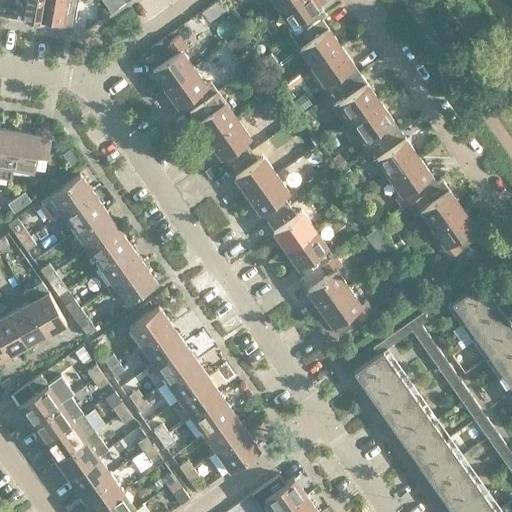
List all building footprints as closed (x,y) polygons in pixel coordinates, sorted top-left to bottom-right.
[(0,0),(0,15),(19,19),(20,13),(39,16),(42,0),(0,0)] [(77,0),(42,0),(39,16),(61,20),(60,26),(72,28),(77,0)] [(206,22),(226,8),(219,0),(216,0),(199,12),(206,22)] [(286,0),(278,6),(291,24),(297,20),(303,29),(321,17),(326,14),(319,4),(324,1),(323,0),(286,0)] [(99,7),(98,14),(101,18),(109,13),(103,4),(99,7)] [(303,29),(292,36),(293,37),(284,42),(289,49),(295,50),(299,46),(312,64),(340,44),(321,17),(303,29)] [(243,31),(229,40),(237,52),(251,43),(243,32),(243,31)] [(185,45),(178,34),(145,58),(165,86),(193,66),(180,48),(185,45)] [(165,34),(151,45),(153,49),(168,38),(165,34)] [(251,43),(237,52),(245,65),(259,55),(251,44),(251,43)] [(359,72),(340,44),(312,64),(325,83),(331,78),(337,88),(359,72)] [(269,67),(277,61),(271,52),(262,58),(269,67)] [(206,84),(193,66),(165,86),(184,113),(189,110),(206,97),(200,88),(202,87),(206,84)] [(379,99),(359,72),(337,88),(343,97),(333,104),(346,123),(350,119),(379,99)] [(206,84),(202,87),(206,94),(216,87),(212,82),(211,80),(206,84)] [(217,89),(211,94),(206,97),(189,110),(208,137),(237,117),(217,89)] [(304,92),(295,99),(302,109),(311,102),(304,92)] [(398,127),(379,99),(350,119),(363,137),(362,138),(361,144),(365,150),(376,143),(398,127)] [(183,114),(175,120),(182,128),(189,123),(183,114)] [(249,136),(237,117),(208,137),(228,165),(250,149),(244,140),(249,136)] [(17,129),(0,126),(0,162),(11,165),(17,129)] [(417,154),(398,127),(376,143),(382,152),(371,159),(384,178),(389,174),(417,154)] [(39,133),(17,129),(11,165),(33,168),(35,157),(46,159),(49,141),(38,139),(39,133)] [(256,158),(250,149),(228,165),(247,192),(275,172),(262,154),(256,158)] [(341,153),(334,159),(339,166),(347,161),(341,153)] [(436,182),(417,154),(389,174),(402,193),(408,188),(415,198),(419,195),(419,194),(437,182),(436,182)] [(215,162),(206,168),(211,176),(221,169),(215,162)] [(346,175),(353,171),(347,163),(341,167),(346,175)] [(92,190),(79,172),(40,199),(53,218),(63,211),(92,190)] [(288,191),(275,172),(247,192),(266,220),(289,204),(282,195),(288,191)] [(441,178),(436,182),(437,182),(419,194),(419,195),(426,203),(420,208),(433,226),(461,206),(441,178)] [(24,190),(16,196),(22,205),(30,199),(24,190)] [(105,208),(92,190),(63,211),(75,229),(105,208)] [(302,195),(289,204),(266,220),(286,247),(314,227),(321,222),(302,195)] [(22,205),(16,196),(7,202),(13,211),(22,205)] [(359,198),(350,204),(356,213),(365,207),(359,198)] [(480,234),(461,206),(433,226),(445,243),(440,247),(447,257),(480,234)] [(117,226),(105,208),(75,229),(88,246),(117,226)] [(30,235),(16,216),(8,222),(21,241),(30,235)] [(130,243),(117,226),(88,246),(100,264),(130,243)] [(327,245),(314,227),(286,247),(305,274),(323,262),(323,263),(328,259),(321,250),(327,245)] [(399,232),(393,237),(399,245),(405,241),(399,232)] [(0,248),(9,244),(3,234),(0,235),(0,248)] [(35,243),(30,235),(21,241),(27,249),(35,243)] [(142,261),(130,243),(100,264),(113,282),(142,261)] [(49,261),(40,268),(46,276),(55,270),(49,261)] [(155,280),(142,261),(113,282),(126,300),(155,280)] [(305,274),(300,278),(319,305),(348,286),(335,267),(329,271),(323,263),(323,262),(305,274)] [(60,278),(55,270),(46,276),(52,284),(60,278)] [(460,294),(452,300),(451,300),(447,303),(511,395),(511,324),(511,323),(501,308),(486,288),(480,279),(469,288),(460,294)] [(48,289),(41,280),(22,290),(28,300),(45,332),(65,321),(48,289)] [(469,288),(464,281),(455,287),(460,294),(469,288)] [(360,303),(348,286),(319,305),(339,333),(372,310),(365,300),(360,303)] [(460,294),(455,287),(447,293),(452,300),(460,294)] [(452,300),(447,293),(438,299),(443,306),(447,303),(451,300),(452,300)] [(73,297),(65,303),(71,311),(79,305),(73,297)] [(443,306),(438,299),(430,305),(435,312),(443,306)] [(45,332),(28,300),(9,311),(26,342),(45,332)] [(128,325),(142,344),(171,323),(158,304),(128,325)] [(85,313),(79,305),(71,311),(76,320),(85,313)] [(435,312),(430,305),(421,311),(426,318),(435,312)] [(26,342),(9,311),(0,315),(0,339),(8,353),(26,342)] [(88,314),(80,320),(90,334),(98,329),(88,314)] [(420,322),(415,315),(407,321),(412,328),(420,322)] [(412,328),(407,321),(398,327),(403,334),(411,329),(412,328)] [(425,329),(420,322),(412,328),(411,329),(416,335),(425,329)] [(184,341),(171,323),(142,344),(154,361),(184,341)] [(403,334),(398,327),(390,333),(395,340),(403,334)] [(430,336),(425,329),(416,335),(421,342),(430,336)] [(395,340),(390,333),(381,339),(386,346),(395,340)] [(386,346),(381,339),(372,345),(377,352),(382,349),(383,349),(386,346)] [(196,358),(184,341),(154,361),(167,379),(196,358)] [(427,351),(432,358),(441,351),(436,344),(427,351)] [(83,345),(75,350),(82,360),(90,355),(83,345)] [(502,511),(386,346),(383,349),(382,349),(377,352),(353,369),(359,378),(366,388),(397,432),(434,485),(448,504),(453,511),(502,511)] [(446,358),(441,351),(432,358),(437,364),(446,358)] [(112,352),(104,358),(109,367),(118,360),(112,352)] [(209,376),(196,358),(167,379),(179,397),(209,376)] [(450,365),(446,358),(437,364),(442,371),(450,365)] [(130,377),(118,360),(109,367),(121,383),(130,377)] [(102,372),(96,364),(87,370),(93,378),(102,372)] [(455,372),(450,365),(442,371),(447,378),(455,372)] [(108,381),(102,372),(93,378),(99,387),(108,381)] [(60,401),(40,373),(12,392),(19,402),(18,403),(31,422),(60,401)] [(221,393),(209,376),(179,397),(191,414),(221,393)] [(452,386),(457,393),(466,387),(461,380),(452,386)] [(137,387),(128,394),(134,402),(143,396),(137,387)] [(470,394),(466,387),(457,393),(462,400),(470,394)] [(233,411),(221,393),(191,414),(204,432),(233,411)] [(70,394),(60,401),(31,422),(43,439),(83,412),(70,394)] [(475,400),(470,394),(462,400),(466,407),(475,400)] [(149,404),(143,396),(134,402),(140,410),(149,404)] [(127,407),(121,399),(112,405),(118,414),(127,407)] [(480,407),(475,400),(466,407),(471,414),(480,407)] [(132,416),(127,407),(118,414),(124,422),(132,416)] [(246,429),(233,411),(204,432),(216,450),(246,429)] [(95,429),(83,412),(43,439),(56,457),(95,429)] [(477,422),(482,429),(491,422),(486,415),(477,422)] [(496,429),(491,422),(482,429),(487,436),(496,429)] [(162,423),(153,429),(159,437),(168,431),(162,423)] [(107,447),(95,429),(56,457),(68,475),(98,454),(107,447)] [(259,448),(246,429),(216,450),(230,468),(259,448)] [(501,436),(496,429),(487,436),(492,442),(501,436)] [(174,439),(168,431),(159,437),(165,446),(174,439)] [(151,443),(145,434),(137,441),(143,449),(151,443)] [(505,443),(501,436),(492,442),(497,449),(505,443)] [(157,451),(151,443),(143,449),(148,457),(157,451)] [(502,457),(507,464),(511,460),(511,452),(511,451),(502,457)] [(110,472),(98,454),(68,475),(81,492),(110,472)] [(187,458),(178,464),(184,473),(193,466),(187,458)] [(199,475),(193,466),(184,473),(190,481),(199,475)] [(176,478),(170,470),(161,476),(167,484),(176,478)] [(122,489),(110,472),(81,492),(93,510),(122,489)] [(264,496),(274,511),(280,511),(306,494),(293,475),(264,496)] [(189,496),(176,478),(167,484),(180,503),(189,496)] [(127,511),(135,507),(122,489),(93,510),(94,511),(127,511)] [(318,511),(319,511),(306,494),(280,511),(318,511)]
